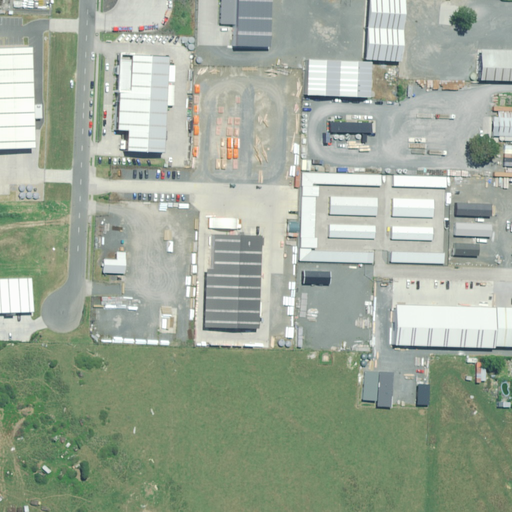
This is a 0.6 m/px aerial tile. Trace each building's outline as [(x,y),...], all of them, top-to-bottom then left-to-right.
[(271,0),(220,0),(220,21),(232,22),(231,43),(270,45),(271,0)] [(347,3),(345,0),(322,0),(328,12),(347,3)] [(394,0),(357,0),(355,54),(392,55),(394,0)] [(196,47),(196,46),(195,45),(194,44),(195,44),(196,43),(197,42),(197,40),(197,39),(196,38),(195,37),(194,36),(193,36),(192,36),(190,37),(189,38),(189,37),(188,36),(186,35),(185,35),(184,35),(182,36),(181,37),(181,38),(180,39),(181,41),(181,42),(182,43),(183,44),(186,44),(189,49),(190,50),(191,50),(192,51),(193,50),(194,50),(195,49),(196,48),(196,47)] [(511,44),(466,43),(465,76),(511,78),(511,44)] [(28,45),(0,46),(0,147),(31,147),(28,45)] [(165,55),(130,53),(128,90),(116,90),(115,127),(124,127),(123,151),(162,152),(165,55)] [(360,56),(296,53),(294,92),(358,95),(360,56)] [(394,113),(395,103),(387,103),(386,113),(394,113)] [(511,110),(498,110),(498,116),(493,115),(492,135),(511,135),(511,110)] [(381,174),(301,171),(301,183),(311,183),(381,184),(381,174)] [(446,177),(393,175),(393,185),(446,187),(446,177)] [(494,195),(494,183),(460,181),(460,193),(494,195)] [(511,181),(499,181),(499,193),(511,193),(511,181)] [(312,183),(300,183),(297,247),(316,248),(317,236),(312,236),(314,196),(316,195),(317,186),(312,186),(312,183)] [(377,197),(329,196),(328,213),(376,215),(377,197)] [(433,199),(392,197),(392,216),(433,217),(433,199)] [(494,216),(494,203),(460,202),(460,215),(494,216)] [(374,225),(328,223),(328,236),(374,238),(374,225)] [(432,226),(391,225),(390,238),(431,239),(432,226)] [(468,229),(456,229),(455,259),(467,259),(468,229)] [(260,234),(213,233),(211,267),(204,267),(202,326),(256,329),(260,234)] [(372,251),(299,249),(299,260),(372,263),(372,251)] [(443,252),(390,250),(390,262),(443,264),(443,252)] [(124,252),(115,252),(115,258),(103,258),(102,272),(123,273),(124,252)] [(27,276),(0,276),(0,308),(27,308),(27,276)] [(435,281),(406,280),(405,292),(435,294),(435,281)] [(502,281),(488,281),(488,285),(488,288),(488,291),(502,291),(502,281)] [(511,308),(510,309),(510,306),(494,305),(494,306),(394,303),(393,343),(492,346),(492,344),(511,344),(511,308)]
